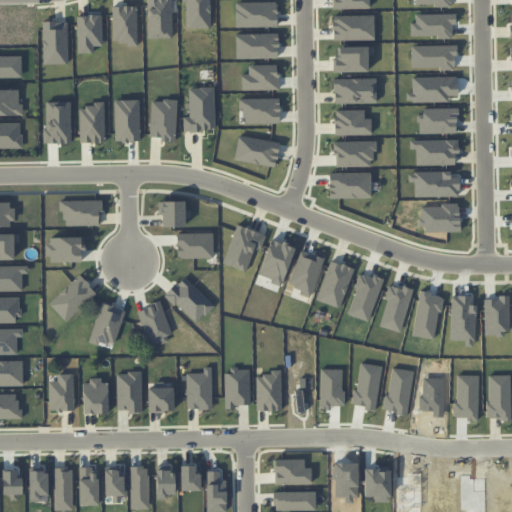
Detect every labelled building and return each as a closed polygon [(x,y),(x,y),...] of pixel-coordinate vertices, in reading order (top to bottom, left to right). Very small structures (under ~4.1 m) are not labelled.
[(172,38),(171,0),(155,0),(155,9),(148,9),(149,38),(172,38)] [(211,27),(209,0),(184,0),(185,28),(211,27)] [(370,8),(369,0),(332,0),(332,9),(370,8)] [(236,27),(277,26),(276,2),(235,3),(236,27)] [(113,44),(137,43),(137,5),(112,6),(113,44)] [(101,15),(77,15),(78,53),(94,53),(93,46),(102,46),(101,15)] [(374,15),(333,16),(333,40),(374,39),(374,15)] [(44,64),(68,63),(67,21),(43,22),(44,64)] [(235,34),(236,58),(278,58),(277,33),(235,34)] [(367,72),(368,55),(373,55),(373,47),(337,46),(337,58),(333,58),(333,71),(367,72)] [(278,90),(278,65),(248,65),(248,74),(242,74),(242,90),(278,90)] [(376,78),(334,79),(334,103),(376,102),(376,78)] [(189,88),(189,117),(184,117),(184,131),(214,130),(214,87),(189,88)] [(18,89),(0,89),(0,115),(23,115),(23,104),(19,104),(18,89)] [(241,99),(242,123),(279,123),(279,99),(241,99)] [(140,141),(139,100),(114,100),(115,142),(140,141)] [(79,105),(80,143),(104,142),(104,105),(79,105)] [(371,134),(371,118),(364,118),(363,110),(334,111),(335,135),(371,134)] [(0,148),(21,148),(21,122),(0,122),(0,148)] [(234,161),(276,166),(279,142),(237,137),(234,161)] [(335,167),(371,166),(371,152),(376,152),(376,141),(334,142),(335,167)] [(370,173),(329,173),(329,198),(370,197),(370,173)] [(102,225),(101,200),(62,201),(62,225),(102,225)] [(0,226),(13,226),(12,202),(0,201),(0,226)] [(160,227),(185,226),(184,201),(159,202),(160,227)] [(223,264),(246,272),(254,247),(261,249),(266,235),(236,225),(223,264)] [(0,233),(0,259),(14,259),(14,243),(19,242),(19,234),(0,233)] [(81,261),(81,251),(84,251),(84,237),(47,238),(48,262),(81,261)] [(352,267),(329,260),(317,301),(341,307),(352,267)] [(22,273),(27,273),(27,265),(0,266),(0,291),(22,291),(22,273)] [(96,293),(79,275),(49,304),(66,322),(96,293)] [(89,342),(98,345),(99,341),(113,346),(125,310),(102,302),(89,342)] [(22,360),(0,360),(0,385),(23,385),(22,360)] [(211,408),(211,367),(203,367),(203,373),(186,373),(186,409),(211,408)] [(249,370),(224,370),(225,409),(235,409),(235,405),(249,405),(249,370)] [(255,375),(256,411),(281,411),(280,370),(269,370),(269,375),(255,375)] [(141,372),(116,373),(117,412),(142,412),(141,372)] [(74,411),(73,374),(57,374),(57,380),(48,380),(49,411),(74,411)] [(108,413),(107,380),(83,381),(83,414),(108,413)] [(173,387),(148,388),(148,412),(173,412),(173,387)] [(0,418),(19,418),(19,394),(0,394),(0,418)] [(311,483),(311,467),(304,468),(304,459),(274,460),(274,484),(311,483)] [(200,473),(195,473),(195,465),(180,466),(180,491),(200,490),(200,473)] [(98,505),(98,472),(91,472),(91,467),(79,467),(79,505),(98,505)] [(131,509),(149,509),(148,467),(130,467),(131,509)] [(155,468),(156,499),(166,499),(166,495),(174,494),(173,467),(155,468)] [(54,510),(72,510),(72,468),(54,468),(54,510)] [(29,470),(30,502),(40,501),(39,495),(48,495),(47,470),(29,470)] [(105,496),(123,496),(123,470),(104,470),(105,496)] [(315,491),(274,492),(274,510),(315,510),(315,491)]
